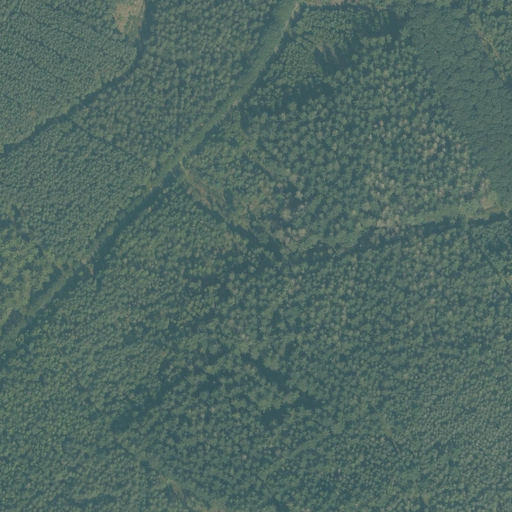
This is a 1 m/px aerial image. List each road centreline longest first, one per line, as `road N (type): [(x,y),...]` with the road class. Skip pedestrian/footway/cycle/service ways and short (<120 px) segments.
road 1 (track): [(59,110),(158,177),(302,254),(511,199)]
road 2 (unclassified): [(0,351),(251,91),(298,0)]
road 3 (track): [(278,241),(289,275),(430,511)]
road 4 (track): [(217,511),(370,412)]
road 5 (track): [(59,110),(132,65),(156,0)]
